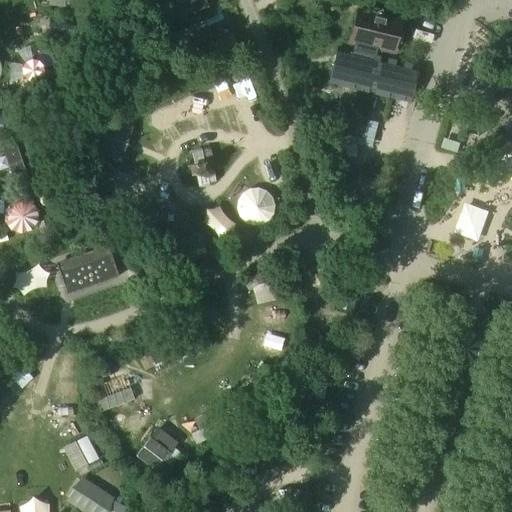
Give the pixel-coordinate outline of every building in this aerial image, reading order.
[(157,0),(165,21),(204,7),(201,0),(157,0)] [(339,49),(331,84),(408,103),(417,68),(375,57),(377,49),(392,52),(400,20),(359,10),(351,42),(355,43),(353,52),(339,49)] [(42,16),(37,40),(66,46),(71,22),(42,16)] [(38,51),(19,58),(27,79),(46,72),(38,51)] [(255,87),(245,90),(250,106),(260,103),(255,87)] [(8,108),(0,109),(0,127),(11,126),(8,108)] [(511,117),(510,117),(500,159),(511,161),(511,117)] [(107,125),(103,150),(119,153),(123,128),(107,125)] [(15,141),(1,145),(12,183),(27,178),(15,141)] [(240,188),(238,222),(270,224),(272,190),(240,188)] [(1,229),(31,231),(34,199),(3,197),(1,229)] [(464,202),(455,233),(480,240),(489,209),(464,202)] [(203,235),(181,236),(182,254),(204,253),(203,235)] [(57,265),(67,294),(117,277),(107,249),(57,265)] [(266,330),(286,329),(285,312),(265,313),(266,330)] [(101,382),(117,407),(141,392),(125,367),(101,382)] [(62,446),(73,470),(98,457),(86,434),(62,446)] [(151,436),(135,453),(156,474),(172,456),(151,436)] [(83,480),(72,500),(96,511),(120,511),(126,502),(83,480)] [(189,511),(218,511),(222,503),(196,494),(189,511)]
